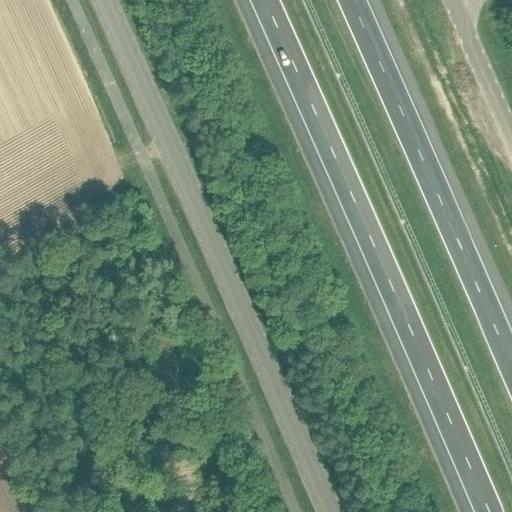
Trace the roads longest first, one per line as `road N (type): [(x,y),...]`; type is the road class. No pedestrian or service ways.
road 1 (tertiary): [(329,511),(98,0)]
road 2 (motorway): [(264,0),(488,511)]
road 3 (motorway): [(511,369),(349,0)]
road 4 (unclassified): [(511,135),(452,0)]
